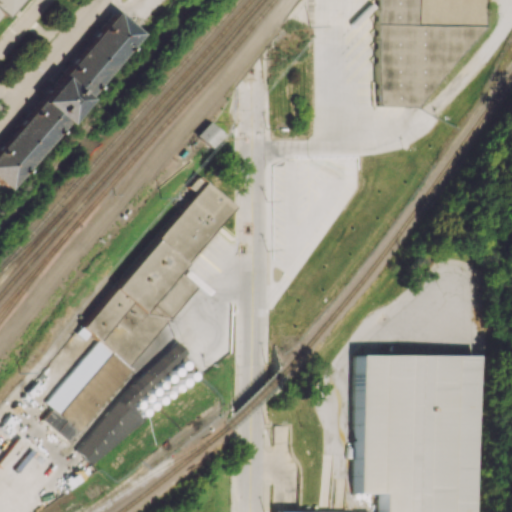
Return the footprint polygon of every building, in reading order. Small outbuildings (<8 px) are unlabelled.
[(0,0),(0,13),(11,0),(0,0)] [(489,0),(489,25),(419,105),(418,106),(376,106),(377,65),(377,49),(377,37),(378,7),(378,0),(489,0)] [(112,12),(0,146),(0,186),(6,192),(138,34),(112,12)] [(202,123),(190,138),(206,151),(218,136),(202,123)] [(187,185),(197,174),(234,206),(177,273),(195,287),(127,366),(131,369),(67,444),(41,420),(50,409),(58,414),(58,413),(44,402),(96,340),(81,327),(180,208),(194,191),(187,185)] [(176,341),(185,351),(186,353),(133,404),(144,421),(92,463),(91,465),(75,450),(137,378),(176,341)] [(474,511),(475,355),(351,355),(351,493),(378,493),(378,511),(474,511)] [(157,388),(156,387),(155,387),(154,387),(153,388),(152,389),(151,390),(151,391),(151,392),(152,393),(153,394),(154,395),(155,395),(157,394),(158,393),(158,392),(159,391),(158,390),(158,389),(157,388)]
